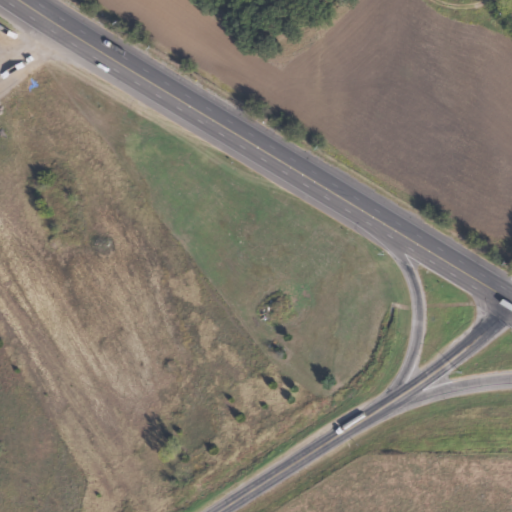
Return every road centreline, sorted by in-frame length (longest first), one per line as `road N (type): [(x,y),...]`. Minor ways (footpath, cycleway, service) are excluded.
road 1 (trunk): [(21,0),(511,293)]
road 2 (primary): [(511,299),(381,403),(210,511)]
road 3 (primary): [(351,197),(398,247),(416,288),(406,368),(381,403)]
road 4 (primary): [(381,403),(511,382)]
